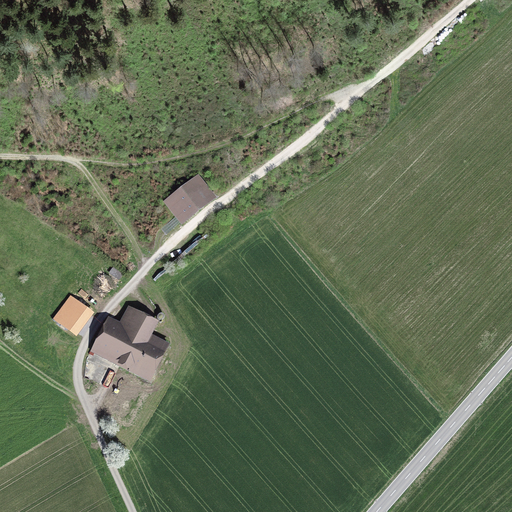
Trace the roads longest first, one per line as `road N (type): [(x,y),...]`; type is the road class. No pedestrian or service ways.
road 1 (track): [(150,271),(463,0)]
road 2 (track): [(87,164),(209,152),(327,96),(350,94)]
road 3 (track): [(0,154),(87,164),(150,271)]
road 4 (secondary): [(376,511),(511,356)]
